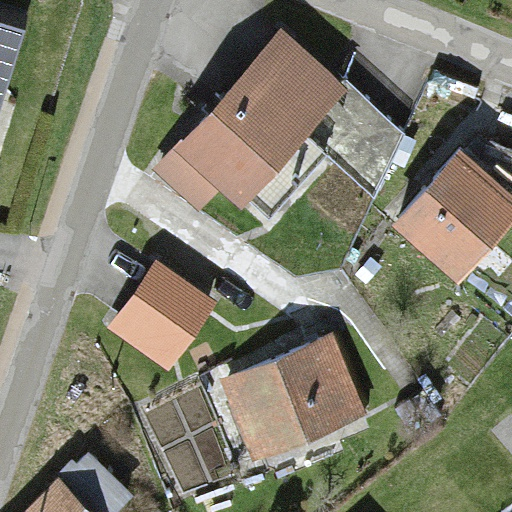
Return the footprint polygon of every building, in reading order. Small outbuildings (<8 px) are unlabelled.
[(0,25),(0,111),(24,33),(0,25)] [(274,34),(151,166),(199,210),(218,190),(237,208),(341,95),(274,34)] [(511,202),(454,153),(363,260),(429,316),(511,218),(511,202)] [(217,303),(155,259),(107,325),(168,370),(217,303)] [(324,337),(214,382),(249,469),(360,424),(324,337)] [(81,511),(53,483),(23,511),(81,511)]
